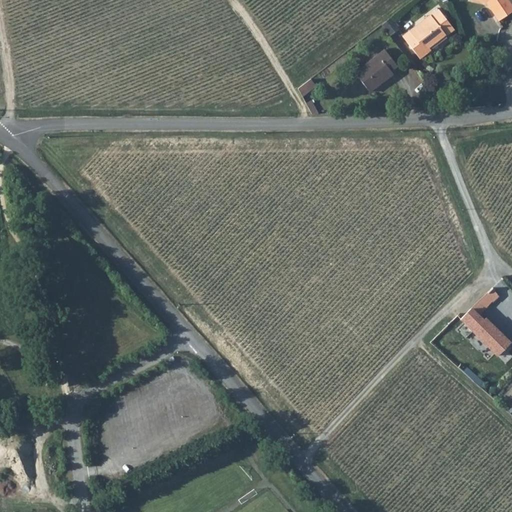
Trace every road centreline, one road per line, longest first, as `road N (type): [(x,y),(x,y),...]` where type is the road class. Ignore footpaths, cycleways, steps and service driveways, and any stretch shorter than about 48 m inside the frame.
road 1 (residential): [(4,135),(29,126),(511,112)]
road 2 (residential): [(190,336),(4,135)]
road 3 (residential): [(190,336),(81,395),(71,433),(85,511)]
road 4 (residential): [(347,511),(190,336)]
road 5 (unknown): [(72,411),(47,425),(27,472),(40,492),(83,502)]
road 6 (track): [(306,123),(225,0)]
